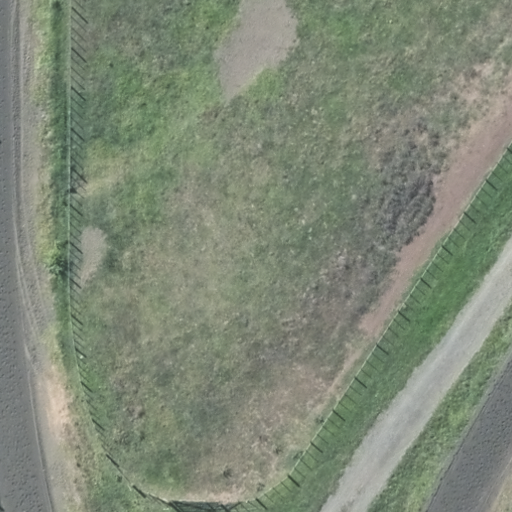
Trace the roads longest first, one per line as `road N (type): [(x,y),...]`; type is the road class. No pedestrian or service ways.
road 1 (track): [(34,511),(29,0)]
road 2 (track): [(511,265),(347,511)]
